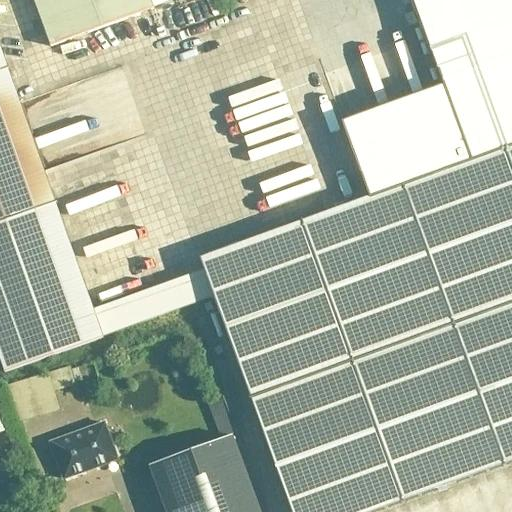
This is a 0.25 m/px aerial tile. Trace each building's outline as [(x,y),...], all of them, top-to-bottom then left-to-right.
[(29,0),(48,49),(152,12),(151,10),(147,0),(29,0)] [(147,0),(151,10),(179,0),(147,0)] [(204,0),(212,22),(222,19),(216,0),(204,0)] [(351,155),(368,200),(401,188),(503,151),(511,147),(511,0),(426,0),(412,5),(442,88),(340,125),(351,155)] [(6,73),(0,75),(0,225),(53,207),(6,73)] [(511,147),(503,151),(511,176),(511,147)] [(511,305),(511,176),(503,151),(401,188),(452,327),(511,305)] [(71,213),(116,197),(110,182),(66,198),(71,213)] [(452,327),(401,188),(368,200),(300,225),(350,364),(452,327)] [(244,192),(234,194),(240,222),(250,220),(244,192)] [(53,207),(0,225),(0,368),(3,376),(101,341),(53,207)] [(350,364),(300,225),(198,261),(249,401),(350,364)] [(118,273),(142,266),(135,242),(94,254),(99,270),(115,266),(118,273)] [(165,298),(176,295),(167,269),(156,273),(165,298)] [(94,290),(102,314),(129,304),(120,280),(94,290)] [(511,462),(511,305),(452,327),(502,466),(511,462)] [(452,327),(350,364),(401,503),(502,466),(452,327)] [(375,511),(401,503),(350,364),(249,401),(289,511),(375,511)] [(102,426),(49,445),(62,481),(115,462),(102,426)] [(0,435),(0,452),(8,456),(12,447),(14,442),(10,431),(4,434),(0,435)] [(257,511),(230,438),(148,469),(163,511),(257,511)] [(143,457),(127,463),(131,474),(148,469),(143,457)]
